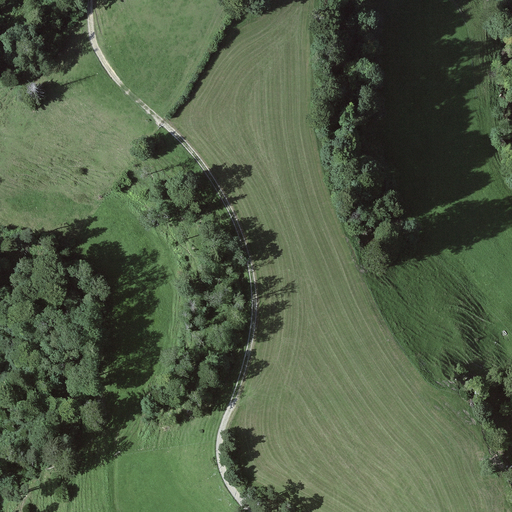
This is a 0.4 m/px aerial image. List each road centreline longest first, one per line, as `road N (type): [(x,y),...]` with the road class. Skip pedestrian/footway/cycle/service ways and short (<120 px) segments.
road 1 (track): [(250,511),(218,450),(255,322),(250,255),(221,191),(174,131),(109,70),(94,41),(90,0)]
road 2 (track): [(120,511),(107,439),(138,391)]
